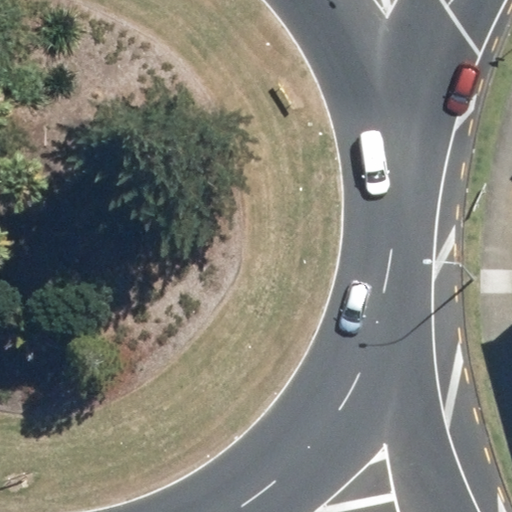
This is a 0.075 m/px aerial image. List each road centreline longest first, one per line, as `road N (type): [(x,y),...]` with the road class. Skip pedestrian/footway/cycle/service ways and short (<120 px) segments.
road 1 (secondary): [(382,290),(340,390),(269,473),(208,511)]
road 2 (secondary): [(382,290),(455,511)]
road 3 (secondary): [(383,121),(393,206),(382,290)]
road 4 (secondary): [(453,0),(383,121)]
road 5 (secondary): [(325,0),(348,30),(383,121)]
